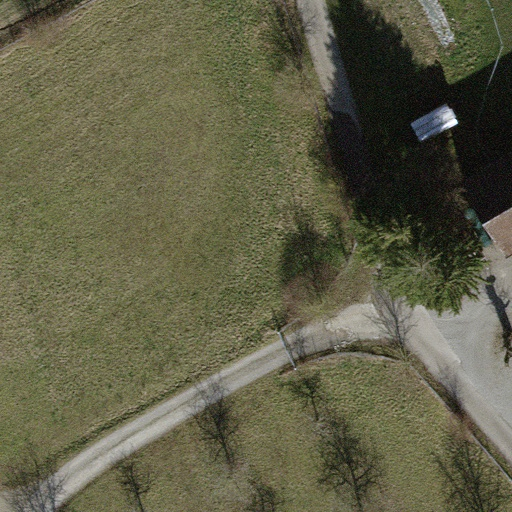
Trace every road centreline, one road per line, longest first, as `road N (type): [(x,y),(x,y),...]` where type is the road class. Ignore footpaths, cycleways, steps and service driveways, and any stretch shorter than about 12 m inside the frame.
road 1 (track): [(511,437),(390,296),(295,0)]
road 2 (track): [(390,296),(25,487),(8,511)]
